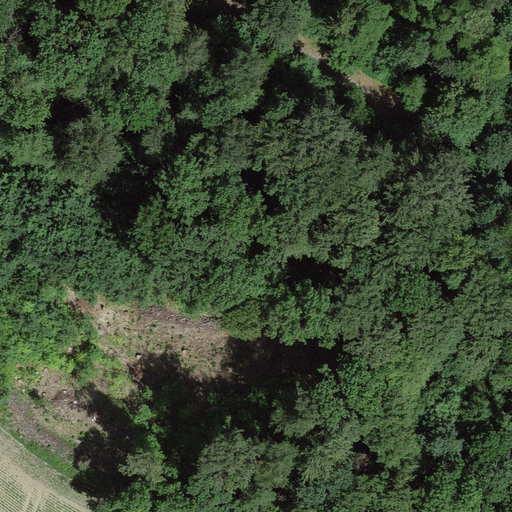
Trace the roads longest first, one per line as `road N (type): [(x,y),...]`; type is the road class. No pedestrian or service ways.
road 1 (track): [(511,187),(232,0)]
road 2 (track): [(0,442),(76,498),(138,511)]
